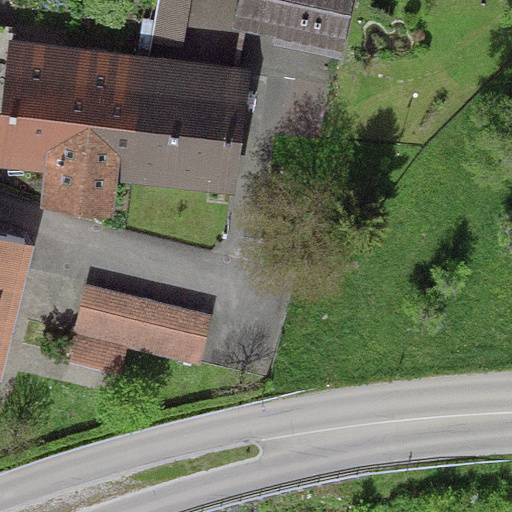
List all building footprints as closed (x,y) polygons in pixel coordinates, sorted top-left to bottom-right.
[(242,0),(238,18),(335,38),(342,0),(242,0)] [(106,209),(110,173),(128,176),(143,70),(9,54),(11,36),(0,33),(0,160),(49,166),(45,201),(106,209)] [(128,176),(229,188),(243,81),(143,70),(128,176)] [(0,328),(21,243),(0,238),(0,328)] [(210,329),(92,305),(80,366),(128,376),(132,354),(202,368),(210,329)]
